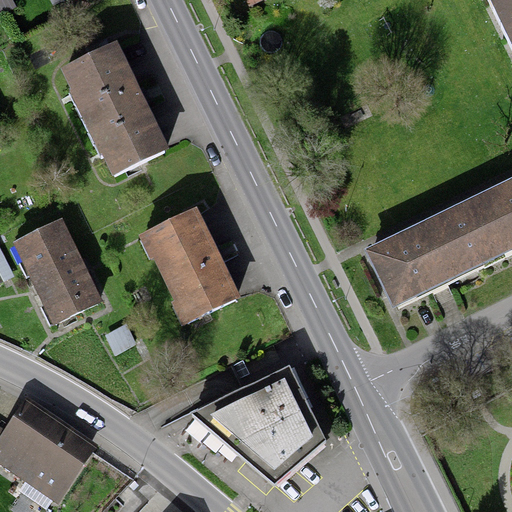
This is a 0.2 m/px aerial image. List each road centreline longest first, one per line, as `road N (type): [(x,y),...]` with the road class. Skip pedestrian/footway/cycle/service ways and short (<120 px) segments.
road 1 (secondary): [(167,0),(355,387)]
road 2 (tertiary): [(221,511),(105,418),(0,364)]
road 3 (residential): [(355,387),(511,310)]
road 4 (secondary): [(355,387),(417,511)]
